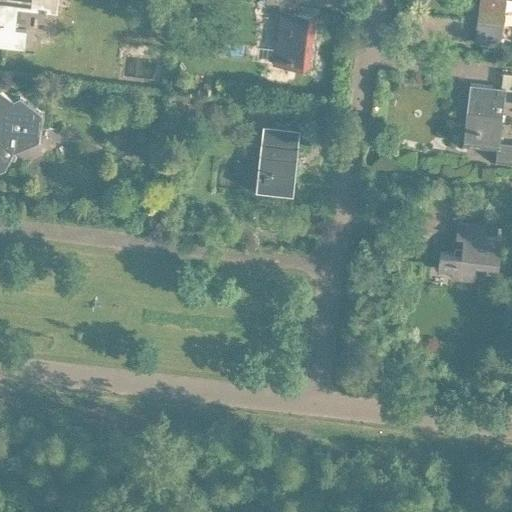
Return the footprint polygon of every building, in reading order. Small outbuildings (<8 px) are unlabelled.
[(0,0),(0,56),(28,60),(30,42),(19,41),(21,19),(47,22),(47,24),(50,25),(50,22),(61,24),(63,5),(47,3),(47,0),(0,0)] [(202,0),(184,0),(183,8),(202,9),(202,0)] [(511,0),(483,0),(480,34),(506,38),(509,8),(511,7),(511,0)] [(270,14),(294,16),(295,6),(296,6),(296,4),(271,1),(270,14)] [(312,74),(314,74),(314,68),(313,68),(314,60),(315,60),(316,54),(314,54),(316,38),(318,38),(318,32),(317,32),(317,27),(283,23),(278,73),(276,72),(275,74),(311,78),(312,74)] [(184,96),(194,101),(200,92),(190,86),(184,96)] [(474,96),(471,119),(470,119),(470,121),(471,121),(469,136),(468,136),(466,156),(500,160),(498,173),(511,174),(511,154),(502,153),(509,99),(473,94),(473,96),(474,96)] [(18,164),(44,153),(47,126),(25,109),(17,112),(1,98),(0,98),(0,183),(11,179),(18,164)] [(138,127),(141,100),(127,99),(124,126),(138,127)] [(260,206),(271,207),(296,210),(304,142),(266,138),(264,156),(269,157),(267,169),(272,169),(270,182),(262,181),(260,206)] [(461,232),(457,262),(443,261),(441,279),(455,280),(455,287),(477,290),(479,273),(502,276),(506,249),(489,247),(491,236),(461,232)]
